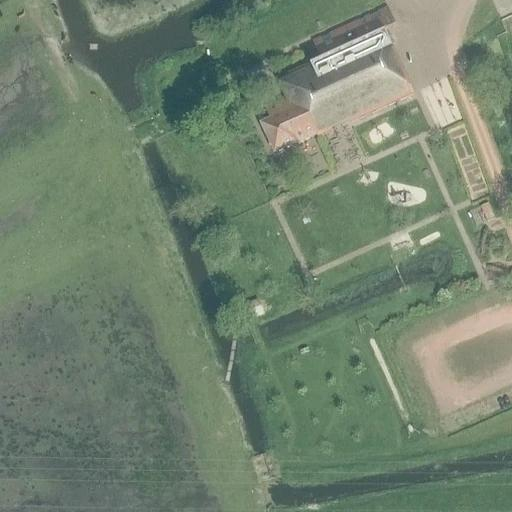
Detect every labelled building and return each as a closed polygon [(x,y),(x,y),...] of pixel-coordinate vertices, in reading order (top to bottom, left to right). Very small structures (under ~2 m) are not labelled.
[(270,121),(261,125),(274,154),(316,135),(317,137),(331,131),(329,127),(346,119),(348,123),(413,94),(384,32),(395,27),(387,8),(312,42),(321,62),(312,67),(311,64),(288,74),(290,79),(280,83),(286,98),(264,108),(270,121)] [(256,40),(242,46),(248,59),(262,53),(256,40)] [(494,220),(491,212),(483,215),(486,223),(494,220)] [(252,321),(264,316),(256,300),(245,305),(252,321)] [(259,478),(282,469),(273,448),(251,457),(259,478)]
